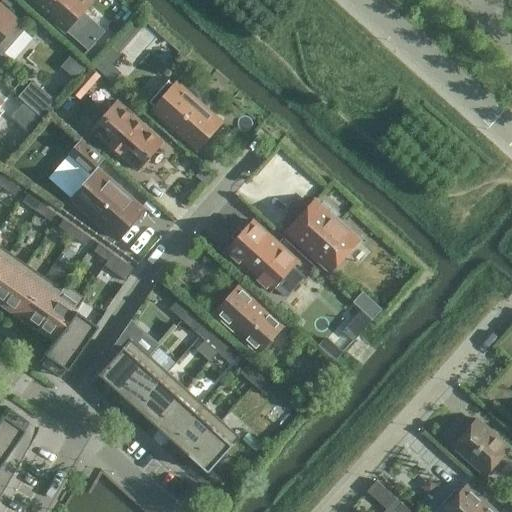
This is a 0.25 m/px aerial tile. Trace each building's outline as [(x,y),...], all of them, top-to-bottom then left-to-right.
[(90,0),(30,0),(65,31),(67,29),(88,49),(104,31),(83,12),(92,1),(90,0)] [(0,4),(0,52),(2,55),(26,27),(0,4)] [(121,56),(112,47),(95,66),(113,82),(122,73),(113,65),(121,56)] [(75,52),(61,66),(76,79),(89,65),(75,52)] [(100,76),(92,69),(85,77),(93,84),(100,76)] [(57,102),(33,81),(20,96),(44,117),(57,102)] [(169,82),(151,101),(156,106),(153,110),(197,149),(222,121),(177,82),(174,86),(169,82)] [(163,141),(118,101),(93,130),(138,170),(163,141)] [(42,119),(24,103),(13,115),(31,131),(42,119)] [(103,158),(94,151),(82,140),(71,152),(94,172),(71,198),(118,239),(143,210),(95,167),(103,158)] [(203,169),(196,176),(207,185),(213,178),(203,169)] [(15,196),(21,188),(7,179),(2,186),(15,196)] [(43,203),(29,194),(23,201),(37,211),(43,203)] [(321,207),(314,201),(287,230),(332,271),(359,241),(355,238),(353,235),(350,232),(347,230),(333,218),(337,213),(325,203),(321,207)] [(51,220),(56,213),(43,203),(37,211),(51,220)] [(78,228),(64,218),(59,226),(73,236),(78,228)] [(297,261),(253,221),(243,231),(239,227),(232,236),(237,240),(227,251),(270,291),(274,286),(286,297),(305,276),(294,265),(297,261)] [(91,238),(78,228),(73,236),(86,245),(91,238)] [(113,253),(99,243),(94,251),(108,261),(113,253)] [(0,264),(8,252),(0,246),(0,264)] [(0,301),(26,265),(8,252),(0,264),(0,301)] [(135,268),(113,253),(108,261),(105,266),(126,280),(135,268)] [(0,303),(17,315),(44,277),(26,265),(0,301),(0,303)] [(35,328),(62,289),(44,277),(17,315),(35,328)] [(215,312),(259,352),(284,325),(240,285),(215,312)] [(52,340),(73,310),(56,298),(62,290),(62,289),(35,328),(52,340)] [(382,309),(363,292),(354,301),(373,318),(382,309)] [(170,308),(182,319),(190,311),(177,300),(170,308)] [(58,378),(95,326),(73,310),(52,340),(37,362),(58,378)] [(203,322),(190,311),(182,319),(195,331),(203,322)] [(205,340),(218,352),(226,343),(213,332),(205,340)] [(345,352),(328,336),(319,346),(337,361),(345,352)] [(119,390),(150,356),(131,339),(100,373),(119,390)] [(238,355),(226,343),(218,352),(231,363),(238,355)] [(137,406),(168,372),(150,356),(119,390),(137,406)] [(241,372),(254,384),(261,375),(248,364),(241,372)] [(155,422),(186,388),(168,372),(137,406),(155,422)] [(274,386),(261,375),(254,384),(266,395),(274,386)] [(173,438),(203,404),(186,388),(155,422),(173,438)] [(190,454),(221,420),(203,404),(173,438),(190,454)] [(0,461),(28,421),(6,406),(0,414),(0,461)] [(209,471),(240,437),(221,420),(190,454),(209,471)] [(469,427),(453,445),(486,475),(510,448),(480,421),(472,430),(469,427)] [(430,477),(421,487),(431,496),(440,486),(430,477)] [(396,498),(377,480),(367,491),(387,508),(396,498)] [(497,511),(467,485),(461,491),(458,489),(455,489),(444,502),(444,505),(447,507),(442,511),(497,511)] [(412,511),(402,503),(396,509),(399,511),(412,511)]
